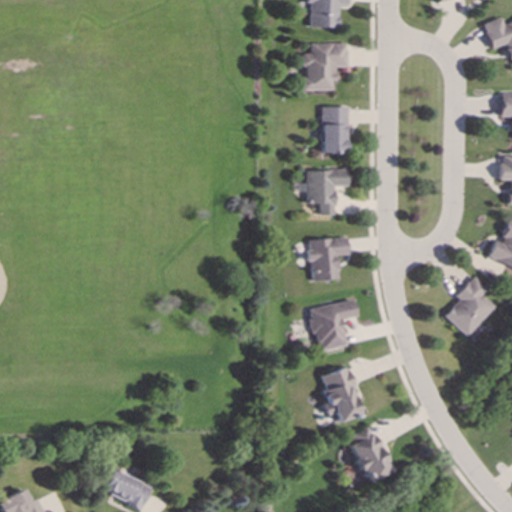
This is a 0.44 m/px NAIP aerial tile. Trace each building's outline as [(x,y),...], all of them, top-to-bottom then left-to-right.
[(334,28),(335,5),(343,6),(342,0),(300,0),(300,15),(306,15),(306,27),(334,28)] [(511,64),(511,18),(497,25),(494,18),(476,25),(485,49),(498,45),(506,67),(511,64)] [(342,67),(342,44),(306,44),(306,58),(301,58),(301,91),(327,91),(327,81),(331,81),(331,67),(342,67)] [(506,117),(506,141),(511,140),(511,94),(493,94),(494,117),(506,117)] [(341,107),(317,108),(318,153),(342,152),(341,107)] [(504,205),(511,204),(511,156),(494,157),(495,180),(504,180),(504,205)] [(303,204),(315,204),(315,216),(330,215),(329,187),(343,186),(342,170),(302,171),(303,204)] [(511,225),(502,222),(493,242),(489,240),(481,257),(511,270),(511,225)] [(303,241),(305,261),(308,261),(309,282),(334,279),(332,256),(344,255),(342,238),(303,241)] [(438,316),(461,337),(489,307),(477,295),(482,289),(468,276),(449,297),(453,301),(438,316)] [(306,309),(315,352),(343,346),(338,320),(353,317),(349,300),(306,309)] [(316,376),(325,404),(320,406),(324,416),(332,413),(335,422),(358,415),(349,388),(351,387),(344,367),(316,376)] [(386,473),(366,427),(348,435),(351,443),(345,446),(363,483),(386,473)] [(97,491),(138,509),(148,487),(107,469),(97,491)] [(0,511),(40,511),(36,503),(29,506),(22,490),(0,499),(0,511)]
